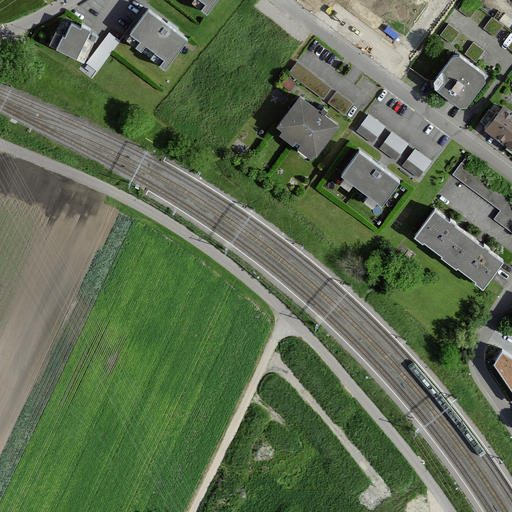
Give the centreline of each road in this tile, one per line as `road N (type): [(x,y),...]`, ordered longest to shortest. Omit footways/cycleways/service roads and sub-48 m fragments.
road 1 (unclassified): [(449,511),(342,373),(257,283),(104,184),(0,142)]
road 2 (residential): [(511,174),(277,0)]
road 3 (track): [(193,511),(286,313)]
road 4 (residential): [(511,420),(477,361),(479,343),(511,291)]
